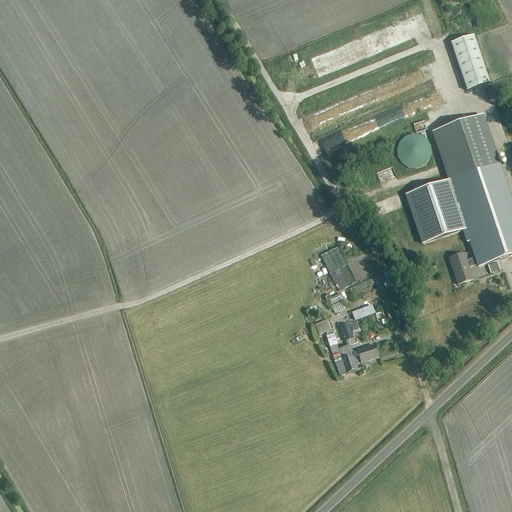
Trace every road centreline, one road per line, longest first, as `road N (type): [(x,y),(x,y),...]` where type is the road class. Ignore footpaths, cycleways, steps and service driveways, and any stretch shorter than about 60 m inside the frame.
road 1 (unclassified): [(323,511),(511,335)]
road 2 (track): [(398,297),(459,511)]
